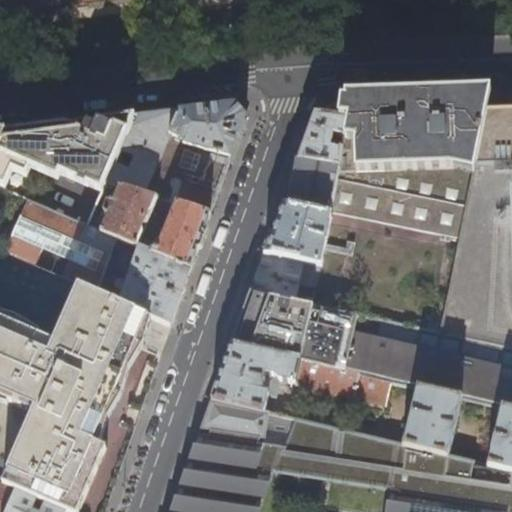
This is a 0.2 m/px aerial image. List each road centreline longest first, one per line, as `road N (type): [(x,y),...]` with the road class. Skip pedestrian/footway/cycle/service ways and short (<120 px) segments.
road 1 (residential): [(138,511),(307,63)]
road 2 (residential): [(307,63),(0,104)]
road 3 (residential): [(511,57),(307,63)]
